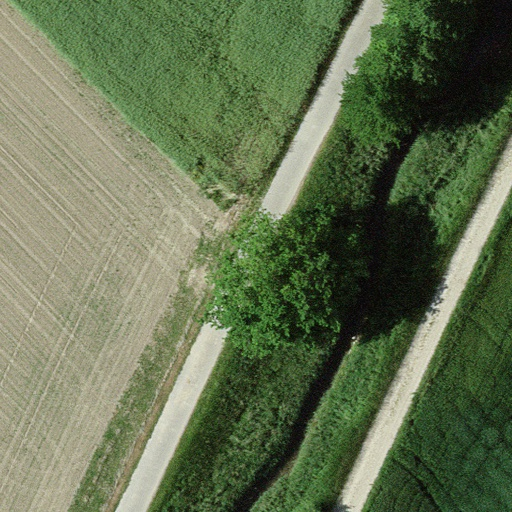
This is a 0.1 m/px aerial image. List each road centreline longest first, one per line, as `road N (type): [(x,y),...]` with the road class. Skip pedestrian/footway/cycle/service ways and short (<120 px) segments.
road 1 (track): [(377,0),(128,511)]
road 2 (track): [(511,156),(347,511)]
